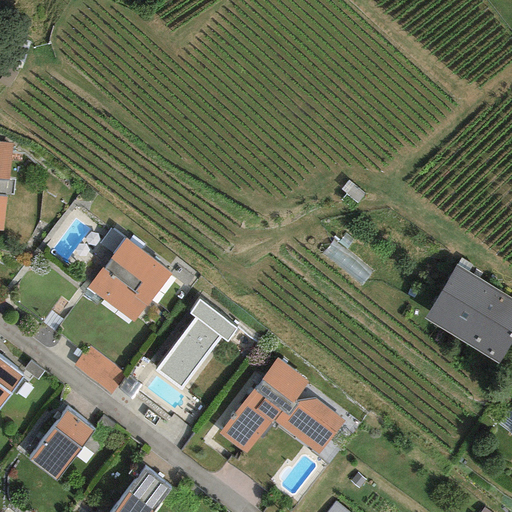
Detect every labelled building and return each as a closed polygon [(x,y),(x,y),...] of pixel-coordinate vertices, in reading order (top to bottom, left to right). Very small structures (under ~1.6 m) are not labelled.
[(166,272),(117,237),(80,288),(129,323),(166,272)] [(511,327),(511,291),(460,257),(426,307),(496,352),(511,327)] [(235,327),(195,294),(183,308),(191,315),(150,367),(174,387),(217,334),(224,340),(235,327)] [(122,375),(88,348),(74,366),(108,393),(122,375)] [(0,393),(15,372),(0,362),(0,393)] [(342,420),(273,364),(217,434),(244,456),(271,423),(313,456),(342,420)] [(88,427),(63,408),(24,457),(50,477),(88,427)] [(148,511),(171,481),(145,461),(108,511),(148,511)] [(322,511),(353,511),(334,497),(322,511)]
